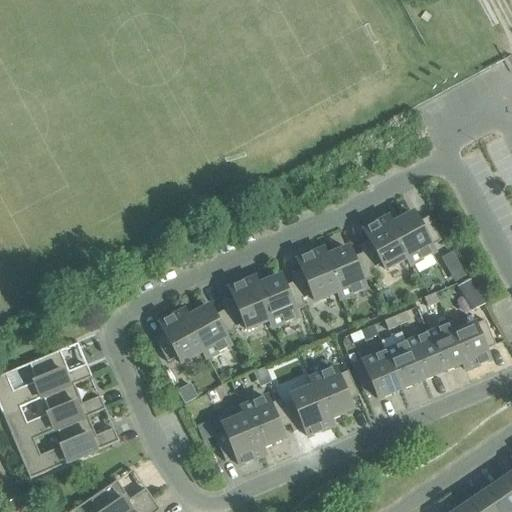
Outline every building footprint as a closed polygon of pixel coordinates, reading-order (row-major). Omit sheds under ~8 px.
[(411,215),(390,226),(389,226),(407,259),(406,259),(410,267),(433,254),(429,248),(439,242),(427,218),(416,224),(411,215)] [(358,246),(361,255),(361,254),(368,271),(381,264),(385,271),(406,259),(407,259),(389,226),(390,226),(386,219),(363,231),(368,240),(358,246)] [(346,249),(324,259),(323,259),(337,293),(336,293),(340,301),(364,291),(361,284),(372,279),(368,271),(361,254),(361,255),(350,259),(346,249)] [(290,275),(293,283),(300,300),(311,295),(314,302),(336,293),(337,293),(323,259),(324,259),(321,251),(297,261),(301,271),(290,275)] [(452,253),(440,259),(446,269),(457,263),(452,253)] [(278,278),(256,287),(255,288),(269,321),(268,322),(272,330),(295,320),(292,312),(304,308),(300,300),(293,283),(282,288),(278,278)] [(220,304),(223,311),(232,328),(243,324),(246,331),(268,322),(269,321),(255,288),(256,287),(252,279),(228,289),(232,299),(220,304)] [(469,281),(456,288),(461,296),(474,289),(469,281)] [(426,308),(437,304),(433,294),(422,299),(426,308)] [(207,308),(186,320),(185,320),(202,352),(202,353),(206,360),(228,348),(225,341),(235,335),(232,328),(223,311),(212,317),(207,308)] [(185,320),(186,320),(182,312),(159,324),(164,334),(153,340),(166,363),(177,357),(180,364),(202,353),(202,352),(185,320)] [(394,318),(398,327),(409,322),(405,313),(394,318)] [(387,331),(398,327),(394,318),(383,322),(387,331)] [(469,318),(447,327),(463,364),(462,364),(465,372),(488,363),(483,351),(494,346),(484,321),(473,326),(469,318)] [(372,327),(360,332),(364,342),(376,337),(372,327)] [(447,327),(426,336),(442,373),(462,364),(463,364),(447,327)] [(426,336),(405,344),(421,382),(442,373),(426,336)] [(405,344),(384,353),(400,391),(421,382),(405,344)] [(4,375),(0,377),(0,413),(1,416),(73,386),(89,379),(90,380),(91,380),(85,366),(67,373),(59,352),(28,365),(35,383),(12,393),(4,375)] [(400,391),(384,353),(362,363),(351,368),(362,393),(373,388),(378,400),(400,391)] [(264,369),(252,374),(258,388),(270,383),(264,369)] [(309,380),(312,388),(313,387),(327,421),(328,421),(350,411),(346,402),(357,397),(347,372),(336,377),(333,370),(309,380)] [(189,385),(176,392),(184,406),(196,399),(189,385)] [(103,412),(105,412),(99,398),(81,405),(73,386),(1,416),(15,448),(86,418),(103,411),(103,412)] [(293,404),(282,409),(289,426),(292,433),(303,429),(307,439),(331,429),(328,421),(327,421),(313,387),(312,388),(290,397),(293,404)] [(240,409),(244,416),(259,450),(260,450),(282,440),(278,430),(289,426),(282,409),(279,401),(267,406),(264,399),(240,409)] [(244,416),(221,426),(224,433),(213,437),(224,462),(235,458),(239,467),(263,457),(260,450),(259,450),(244,416)] [(28,481),(118,443),(112,430),(94,437),(86,418),(15,448),(28,481)] [(511,474),(501,482),(511,498),(511,474)] [(135,511),(151,501),(144,490),(128,501),(115,482),(88,501),(95,511),(135,511)] [(511,511),(511,498),(501,482),(482,495),(493,511),(511,511)] [(493,511),(482,495),(463,507),(466,511),(493,511)] [(151,501),(135,511),(158,511),(159,511),(151,501)]
